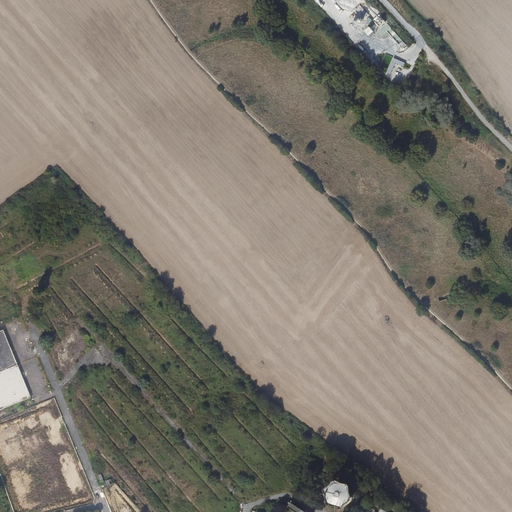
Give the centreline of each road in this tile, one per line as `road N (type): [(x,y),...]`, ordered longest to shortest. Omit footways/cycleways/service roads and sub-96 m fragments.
road 1 (unknown): [(106,511),(40,349)]
road 2 (track): [(421,43),(511,149)]
